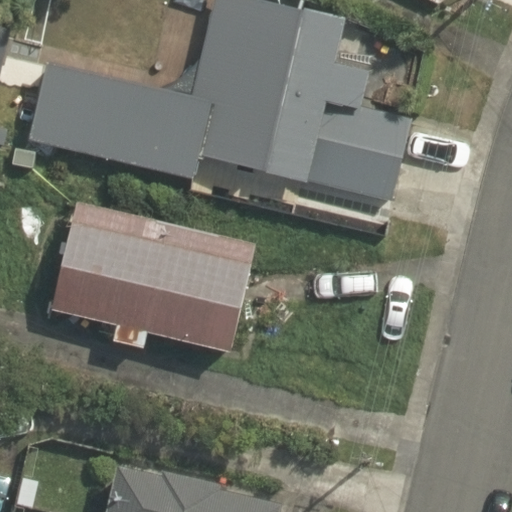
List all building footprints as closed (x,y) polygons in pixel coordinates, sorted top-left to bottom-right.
[(347,18),(264,0),(252,0),(251,6),(227,0),(196,137),(218,142),(214,160),(311,181),(347,18)] [(27,84),(17,114),(55,128),(66,98),(27,84)] [(150,118),(77,92),(62,134),(136,160),(150,118)] [(55,312),(231,351),(255,244),(79,205),(55,312)] [(8,453),(4,501),(91,508),(94,460),(8,453)] [(127,454),(114,511),(278,511),(283,489),(127,454)]
